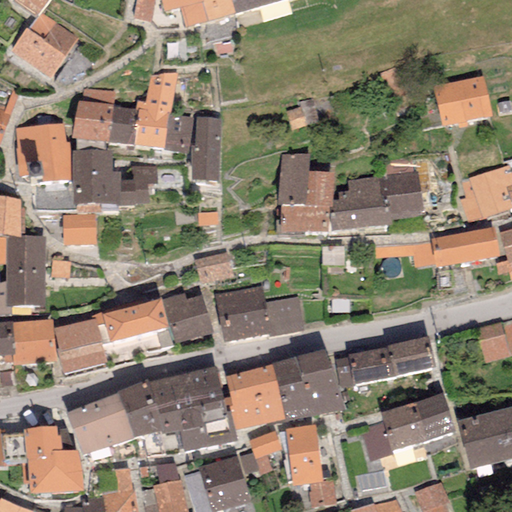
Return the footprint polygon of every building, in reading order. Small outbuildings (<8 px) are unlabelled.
[(5,0),(36,20),(40,14),(49,0),(5,0)] [(234,20),(227,0),(158,0),(165,20),(182,15),(187,33),(234,20)] [(227,0),(234,20),(306,0),(323,0),(324,2),(331,0),(227,0)] [(154,3),(136,1),(133,22),(151,24),(154,3)] [(79,40),(40,14),(36,20),(12,55),(51,82),(79,40)] [(144,113),(170,116),(176,76),(151,76),(144,113)] [(484,79),(433,89),(441,132),(492,123),(484,79)] [(113,110),(115,94),(83,90),(81,105),(78,105),(72,145),(107,149),(113,110)] [(0,110),(0,149),(17,98),(11,95),(4,112),(0,110)] [(298,110),(286,113),(290,131),(318,125),(312,100),(297,103),(298,110)] [(165,156),(170,116),(144,113),(113,110),(107,149),(165,156)] [(170,116),(165,156),(191,159),(191,186),(218,188),(220,122),(170,116)] [(54,127),(16,129),(19,177),(31,176),(42,175),(43,187),(67,185),(63,131),(54,132),(54,127)] [(111,157),(72,157),(73,213),(77,214),(94,214),(136,212),(136,209),(148,208),(148,188),(157,188),(157,168),(130,169),(130,185),(121,185),(121,179),(112,179),(111,157)] [(333,216),(333,203),(335,177),(309,176),(310,158),(281,157),(277,212),(282,213),(280,236),(328,239),(328,237),(329,216),(333,216)] [(464,200),(459,201),(465,227),(511,215),(510,206),(511,205),(511,182),(508,168),(459,181),(464,200)] [(387,203),(390,225),(424,220),(417,174),(378,180),(381,204),(387,203)] [(43,187),(42,175),(31,176),(31,187),(43,187)] [(381,204),(378,180),(348,183),(348,195),(338,195),(339,203),(333,203),(333,216),(329,216),(328,237),(390,231),(390,225),(387,203),(381,204)] [(0,241),(6,243),(21,243),(21,239),(19,203),(0,200),(0,241)] [(95,248),(94,214),(77,214),(77,218),(63,218),(64,249),(95,248)] [(430,242),(434,267),(436,273),(500,262),(495,231),(430,242)] [(511,232),(499,237),(509,271),(511,269),(511,232)] [(5,270),(5,314),(12,314),(43,314),(44,240),(21,239),(21,243),(6,243),(5,270)] [(434,267),(430,242),(376,248),(375,260),(413,258),(414,269),(434,267)] [(226,257),(194,265),(200,289),(232,281),(226,257)] [(5,314),(5,270),(0,269),(0,322),(11,322),(12,314),(5,314)] [(297,299),(265,306),(261,288),(213,298),(223,350),(304,333),(297,299)] [(161,301),(175,349),(213,339),(201,299),(187,303),(185,295),(161,301)] [(160,306),(102,320),(111,349),(167,336),(160,306)] [(511,322),(476,331),(485,366),(511,358),(511,322)] [(55,367),(52,324),(12,327),(15,361),(12,361),(13,372),(55,367)] [(95,326),(57,335),(62,355),(58,356),(63,378),(105,367),(95,326)] [(12,327),(0,327),(0,362),(12,361),(15,361),(12,327)] [(427,342),(334,362),(340,392),(433,373),(427,342)] [(324,356),(270,371),(282,424),(286,427),(345,415),(324,356)] [(229,402),(223,404),(227,420),(230,419),(234,435),(282,424),(270,371),(224,381),(229,402)] [(146,386),(117,398),(133,444),(160,439),(161,442),(179,439),(183,459),(237,447),(234,435),(230,419),(227,420),(223,404),(215,372),(146,386)] [(117,398),(66,418),(83,461),(133,444),(117,398)] [(427,448),(455,439),(442,399),(415,407),(427,448)] [(362,434),(369,464),(391,457),(391,459),(427,448),(415,407),(380,418),(383,428),(362,434)] [(511,413),(458,428),(471,477),(511,465),(511,413)] [(315,430),(285,433),(293,492),(308,490),(322,488),(321,485),(315,430)] [(56,431),(23,434),(31,500),(83,498),(81,476),(78,457),(61,457),(61,441),(57,441),(56,431)] [(281,453),(274,434),(248,444),(255,463),(281,453)] [(236,461),(198,472),(209,511),(233,511),(250,507),(236,461)] [(153,491),(142,494),(145,511),(185,511),(175,466),(155,467),(159,487),(152,488),(153,491)] [(82,510),(64,511),(63,511),(137,511),(134,492),(132,492),(128,472),(98,473),(101,499),(81,501),(82,510)] [(322,488),(308,490),(310,511),(336,510),(333,484),(321,485),(322,488)] [(452,511),(441,484),(413,495),(420,511),(452,511)] [(24,511),(0,501),(0,511),(24,511)] [(372,506),(355,511),(399,511),(396,501),(372,506)]
